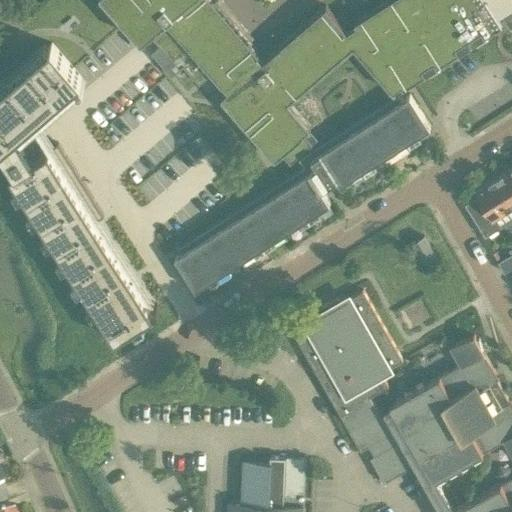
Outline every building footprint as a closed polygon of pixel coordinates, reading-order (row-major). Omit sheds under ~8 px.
[(156,37),(161,45),(174,59),(200,82),(212,71),(222,83),(223,82),(228,89),(221,95),(275,157),(282,151),(291,161),(312,142),(306,136),(303,133),(304,133),(303,131),(308,127),(309,128),(311,126),(288,99),(355,44),(395,92),(397,90),(396,89),(402,84),(404,87),(425,73),(426,76),(440,66),(439,64),(458,51),(460,54),(488,35),(486,33),(507,20),(508,22),(511,19),(511,0),(384,0),(374,6),(376,9),(355,22),(357,25),(348,31),(327,7),(308,22),(307,20),(281,42),(283,44),(263,60),(258,54),(260,53),(251,42),(253,41),(218,0),(110,0),(142,38),(150,31),(156,37)] [(52,43),(0,86),(0,147),(1,146),(16,169),(10,173),(115,338),(154,313),(95,220),(104,214),(58,142),(34,158),(18,132),(82,78),(52,43)] [(316,165),(174,255),(195,288),(330,202),(321,188),(336,178),(340,184),(430,126),(409,94),(311,157),(316,165)] [(511,165),(494,177),(511,205),(511,204),(511,165)] [(511,205),(494,177),(475,189),(478,194),(465,203),(486,236),(501,226),(494,216),(511,205)] [(424,236),(413,242),(424,261),(435,254),(424,236)] [(303,511),(304,504),(284,503),(286,455),(270,455),(270,459),(242,458),(240,501),(229,501),(228,511),(511,511),(511,409),(508,402),(510,401),(496,376),(494,378),(490,371),(494,368),(484,350),(482,347),(479,337),(477,338),(474,333),(451,346),(452,348),(453,347),(461,362),(389,403),(392,407),(386,410),(385,409),(384,409),(392,423),(393,423),(396,428),(390,431),(370,395),(389,384),(381,371),(387,368),(403,359),(363,288),(347,297),(341,301),(338,295),(311,311),(314,316),(292,328),(361,448),(369,444),(374,453),(370,455),(384,480),(416,462),(443,511),(303,511)]
